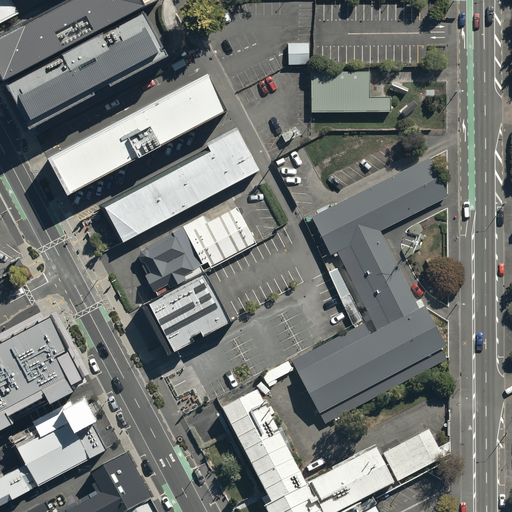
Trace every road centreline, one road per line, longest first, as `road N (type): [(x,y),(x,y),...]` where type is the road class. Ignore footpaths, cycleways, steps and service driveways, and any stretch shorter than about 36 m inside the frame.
road 1 (unclassified): [(126,381),(310,284),(313,274),(305,243),(176,0)]
road 2 (secondary): [(485,390),(483,113)]
road 3 (tertiary): [(195,511),(126,381)]
road 4 (tertiary): [(67,271),(0,142)]
road 5 (tertiary): [(126,381),(67,271)]
road 6 (secondary): [(487,511),(485,390)]
